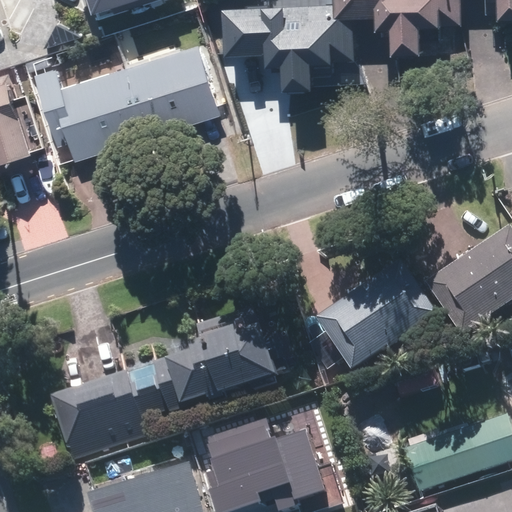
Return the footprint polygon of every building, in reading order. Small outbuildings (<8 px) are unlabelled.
[(473,25),(472,0),(347,0),(348,5),(348,18),(364,18),(392,17),(393,30),(408,29),(408,53),(437,51),(436,27),(473,25)] [(348,18),(348,5),(241,9),(242,53),(283,52),(283,64),(302,64),(303,88),(327,88),(326,63),(365,61),(364,18),(348,18)] [(202,7),(188,11),(192,23),(206,18),(202,7)] [(154,139),(228,116),(204,44),(132,67),(154,139)] [(50,55),(30,62),(34,72),(54,66),(50,55)] [(63,68),(40,75),(63,147),(76,143),(82,162),(154,139),(131,67),(69,87),(63,68)] [(17,72),(0,77),(0,167),(2,173),(28,165),(26,159),(43,153),(17,72)] [(511,242),(503,229),(421,285),(458,337),(511,300),(511,242)] [(395,264),(311,320),(347,372),(430,316),(395,264)] [(141,421),(285,373),(273,336),(260,340),(250,309),(185,330),(192,352),(48,396),(69,461),(146,437),(141,421)] [(325,348),(311,353),(317,372),(332,367),(325,348)] [(511,437),(505,415),(403,450),(417,493),(511,461),(511,437)] [(56,466),(51,447),(36,451),(40,470),(56,466)] [(198,511),(185,465),(84,494),(88,511),(198,511)] [(296,511),(291,495),(241,510),(241,511),(296,511)]
